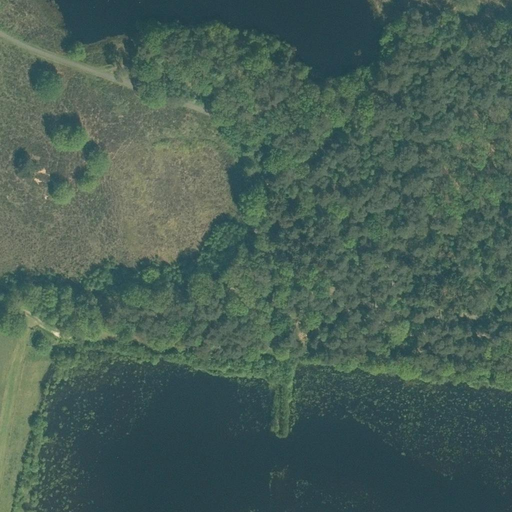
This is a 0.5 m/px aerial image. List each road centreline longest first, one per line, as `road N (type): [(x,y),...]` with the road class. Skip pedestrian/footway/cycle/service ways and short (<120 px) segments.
road 1 (track): [(220,308),(341,310),(391,332),(511,343)]
road 2 (track): [(175,343),(62,331),(0,302)]
